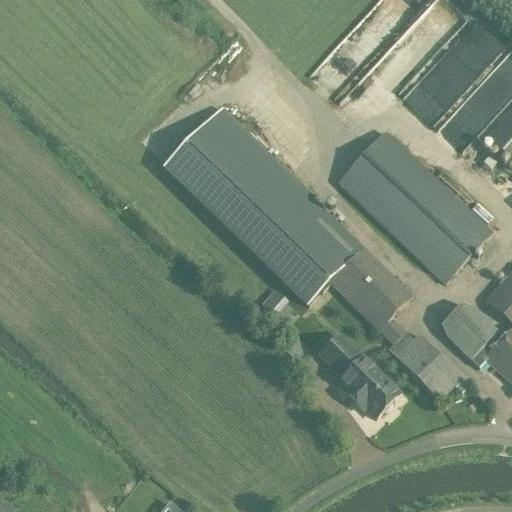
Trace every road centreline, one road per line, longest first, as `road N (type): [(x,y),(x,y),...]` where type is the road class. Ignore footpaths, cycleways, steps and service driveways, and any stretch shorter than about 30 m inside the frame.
road 1 (track): [(417,324),(418,286),(320,184),(296,86),(207,0)]
road 2 (unclassified): [(294,511),(416,447),(463,437),(511,440)]
